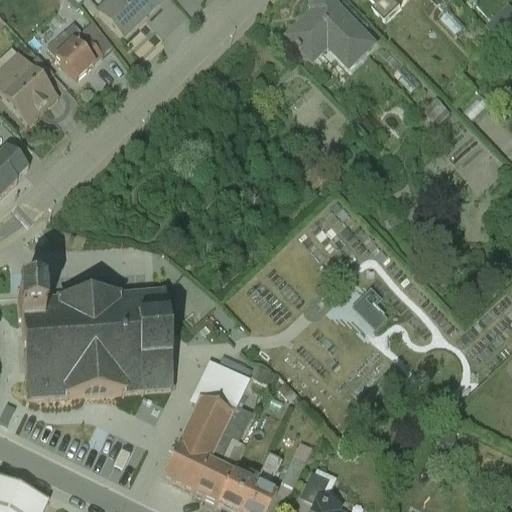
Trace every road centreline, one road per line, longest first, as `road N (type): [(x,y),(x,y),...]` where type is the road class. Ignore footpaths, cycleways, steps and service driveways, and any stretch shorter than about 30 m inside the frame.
road 1 (tertiary): [(247,0),(0,238)]
road 2 (residential): [(0,451),(121,511)]
